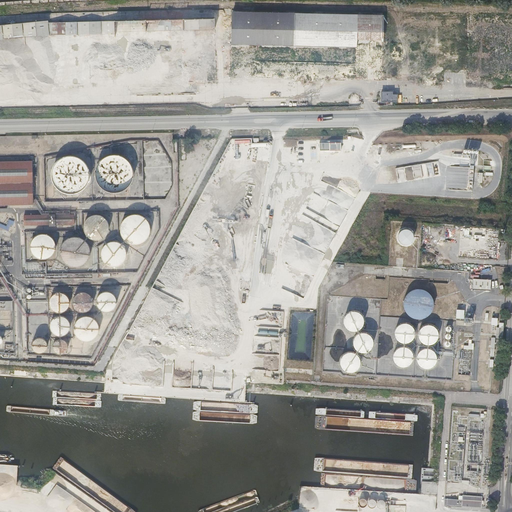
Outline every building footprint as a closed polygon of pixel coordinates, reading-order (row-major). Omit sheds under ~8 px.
[(230,75),(380,78),(381,15),(231,13),(230,75)] [(48,22),(0,23),(0,88),(14,88),(14,96),(21,96),(21,87),(28,87),(30,86),(37,86),(37,91),(45,91),(45,85),(155,82),(157,83),(158,94),(174,93),(173,83),(191,82),(196,80),(202,82),(215,81),(215,71),(214,69),(213,17),(48,22)] [(380,91),(381,101),(396,100),(396,93),(392,94),(392,91),(380,91)] [(340,150),(340,142),(319,142),(319,150),(340,150)] [(269,143),(255,143),(255,148),(258,148),(258,159),(269,158),(269,143)] [(116,154),(113,154),(111,154),(108,154),(105,155),(102,157),(99,159),(98,160),(96,163),(95,166),(94,169),(93,173),(94,176),(95,179),(96,182),(98,185),(100,187),(103,189),(106,191),(109,192),(112,192),(116,192),(119,191),(122,189),(125,188),(127,185),(129,183),(131,180),(131,176),(132,173),(131,170),(131,167),(129,163),(127,161),(125,158),(122,156),(119,155),(116,154)] [(73,156),(70,156),(68,156),(65,157),(62,158),(59,159),(56,161),(55,163),(53,165),(52,168),(51,171),(51,175),(51,178),(52,181),(53,184),(55,187),(57,189),(60,191),(63,192),(66,193),(69,194),(72,193),(76,193),(79,191),(81,189),(84,187),(86,184),(87,181),(88,178),(88,175),(88,172),(87,169),(86,166),(84,163),(82,161),(79,159),(76,157),(73,156)] [(0,204),(31,203),(31,160),(0,161),(0,204)] [(432,162),(396,168),(398,179),(420,176),(421,178),(434,176),(432,162)] [(73,213),(23,215),(23,226),(74,224),(73,213)] [(97,214),(95,214),(94,214),(92,215),(89,215),(88,216),(86,218),(84,220),(83,222),(82,224),(82,227),(82,229),(83,231),(84,233),(85,235),(86,236),(88,238),(90,238),(92,239),(95,239),(97,239),(99,239),(101,238),(103,236),(104,235),(105,233),(106,231),(107,229),(107,227),(107,225),(106,223),(106,221),(104,219),(103,217),(101,216),(99,215),(97,214)] [(137,214),(134,214),(133,214),(130,214),(128,215),(125,216),(123,218),(122,219),(121,221),(119,224),(119,226),(118,229),(119,231),(119,234),(120,236),(122,239),(124,241),(126,242),(128,243),(131,244),(134,244),(136,244),(139,243),(141,242),(143,241),(145,239),(147,237),(148,234),(149,232),(149,229),(149,227),(148,224),(147,221),(146,219),(144,217),(142,216),(139,215),(137,214)] [(6,226),(0,223),(0,227),(8,231),(12,220),(9,219),(6,226)] [(408,226),(408,222),(394,221),(393,246),(415,247),(416,226),(408,226)] [(43,234),(41,233),(40,233),(38,234),(36,234),(34,236),(32,237),(30,240),(29,242),(28,244),(28,246),(28,248),(29,250),(30,252),(31,254),(33,256),(34,257),(36,258),(39,258),(41,259),(43,258),(45,258),(47,257),(49,256),(50,254),(52,252),(53,250),(53,248),(53,246),(53,244),(53,242),(52,240),(51,238),(49,236),(47,235),(45,234),(43,234)] [(76,237),(74,236),(72,236),(70,237),(67,238),(65,239),(63,241),(62,242),(60,244),(59,246),(58,249),(58,252),(58,254),(59,257),(60,259),(62,261),(64,263),(66,265),(68,266),(71,267),(73,267),(76,267),(79,266),(81,265),(83,264),(85,262),(87,260),(88,257),(89,255),(89,252),(89,249),(88,247),(87,244),(85,242),(84,240),(81,239),(79,237),(76,237)] [(114,241),(112,241),(111,241),(109,241),(107,242),(105,243),(103,244),(101,247),(100,249),(99,251),(99,253),(99,256),(100,258),(101,260),(102,262),(104,263),(105,264),(107,265),(110,266),(112,266),(114,266),(116,266),(118,265),(120,263),(122,262),(123,260),(124,258),(125,256),(125,254),(125,251),(124,249),(123,247),(122,245),(120,244),(118,242),(116,241),(114,241)] [(329,270),(332,263),(320,257),(317,265),(329,270)] [(490,279),(472,278),(471,289),(489,290),(490,279)] [(420,289),(417,288),(416,288),(413,289),(411,290),(409,291),(407,293),(406,294),(404,296),(403,298),(402,301),(402,303),(402,306),(403,308),(404,311),(405,313),(407,315),(409,316),(412,318),(414,318),(417,319),(420,318),(422,318),(425,317),(427,315),(429,313),(430,311),(431,309),(432,306),(432,304),(432,301),(431,298),(430,296),(429,294),(427,292),(425,290),(422,289),(420,289)] [(83,291),(81,291),(79,291),(77,292),(76,293),(74,295),(72,296),(72,298),(71,300),(71,301),(71,303),(72,305),(72,306),(73,308),(75,309),(76,310),(78,311),(80,312),(81,312),(83,312),(85,311),(86,310),(88,309),(89,308),(90,307),(91,305),(92,303),(92,301),(92,300),(91,298),(90,296),(89,295),(88,294),(87,293),(85,292),(83,291)] [(107,291),(105,291),(103,291),(101,292),(100,293),(98,294),(97,296),(96,297),(95,299),(95,301),(95,303),(96,304),(96,306),(98,307),(99,309),(100,310),(102,310),(103,311),(105,311),(107,311),(109,310),(110,310),(112,309),(113,307),(114,306),(115,304),(115,303),(115,301),(115,299),(115,298),(114,296),(113,295),(112,293),(110,292),(109,292),(107,291)] [(60,292),(58,292),(57,292),(56,292),(54,293),(52,294),(51,295),(49,297),(49,299),(48,300),(48,302),(48,304),(49,306),(49,307),(50,309),(52,310),(53,311),(55,312),(56,312),(58,312),(60,312),(62,312),(63,311),(65,310),(66,309),(67,307),(68,306),(68,304),(68,302),(68,301),(68,299),(67,297),(66,296),(65,294),(63,293),(62,293),(60,292)] [(0,311),(13,311),(13,301),(0,301),(0,311)] [(456,309),(456,318),(464,319),(464,309),(456,309)] [(354,310),(353,310),(352,310),(350,311),(348,311),(347,312),(345,313),(344,315),(343,317),(343,319),(342,320),(343,322),(343,324),(344,325),(345,327),(346,328),(347,329),(349,330),(351,330),(352,330),(354,330),(356,330),(357,329),(359,328),(360,327),(361,326),(362,324),(362,322),(363,320),(362,319),(362,317),(361,315),(360,314),(359,313),(358,312),(356,311),(354,310)] [(60,315),(59,315),(58,315),(56,315),(54,316),(53,317),(51,319),(50,320),(49,322),(49,323),(48,325),(49,327),(49,328),(50,330),(51,331),(52,333),(53,334),(55,334),(57,335),(58,335),(60,335),(62,335),(64,334),(65,333),(66,332),(67,330),(68,329),(69,327),(69,325),(69,323),(68,322),(67,320),(66,319),(65,317),(64,316),(62,316),(60,315)] [(87,315),(85,315),(84,315),(82,315),(80,316),(78,317),(75,319),(74,321),(73,323),(72,325),(72,327),(72,329),(73,332),(74,334),(75,336),(77,337),(79,338),(81,339),(83,340),(85,340),(87,340),(89,340),(91,339),(93,337),(95,336),(96,334),(97,332),(98,330),(98,328),(98,325),(97,323),(96,321),(95,319),(93,318),(92,316),(90,315),(87,315)] [(405,323),(403,322),(401,323),(399,323),(398,324),(396,326),(395,327),(394,329),(393,331),(393,332),(393,334),(394,336),(395,337),(396,339),(397,340),(398,341),(400,342),(401,342),(403,342),(405,342),(407,342),(408,341),(410,340),(411,339),(412,337),(413,336),(413,334),(413,332),(413,331),(413,329),(412,328),(411,326),(410,325),(408,324),(407,323),(405,323)] [(429,324),(427,324),(426,324),(425,325),(423,325),(421,326),(419,328),(418,329),(418,331),(417,332),(417,334),(417,336),(418,337),(418,339),(419,340),(420,342),(422,343),(423,343),(425,344),(427,344),(429,344),(430,343),(432,343),(433,342),(434,341),(435,339),(436,338),(437,336),(437,334),(437,333),(436,331),(436,329),(435,328),(433,327),(432,326),(430,325),(429,324)] [(364,332),(362,332),(361,332),(359,332),(358,333),(356,333),(354,335),(353,337),(352,338),(352,340),(352,342),(352,343),(352,345),(353,347),(354,348),(355,349),(357,350),(358,351),(360,352),(362,352),(363,352),(365,351),(367,351),(368,350),(369,348),(371,347),(371,345),(372,344),(372,342),(372,340),(371,338),(371,337),(370,335),(368,334),(367,333),(365,332),(364,332)] [(40,337),(38,337),(36,337),(35,337),(34,338),(33,339),(32,341),(31,342),(31,344),(31,346),(31,347),(31,348),(32,349),(33,350),(34,351),(36,352),(37,352),(38,352),(40,352),(41,352),(42,351),(44,350),(45,348),(46,347),(46,345),(46,343),(46,342),(45,341),(44,340),(43,339),(42,338),(41,337),(40,337)] [(60,339),(59,339),(58,339),(57,339),(56,339),(55,340),(54,341),(52,342),(52,343),(51,345),(51,346),(52,349),(53,351),(54,352),(55,353),(56,353),(58,354),(59,354),(60,354),(61,353),(63,353),(64,352),(65,351),(66,350),(66,349),(66,348),(67,346),(66,344),(65,341),(64,340),(62,339),(60,339)] [(468,345),(463,345),(463,349),(472,349),(473,340),(468,340),(468,345)] [(403,346),(402,346),(401,346),(399,346),(398,347),(396,348),(394,350),(393,351),(392,353),(392,354),(392,356),(392,358),(392,359),(393,361),(394,362),(395,364),(397,365),(398,366),(400,366),(402,366),(403,366),(405,366),(406,365),(408,364),(409,363),(410,361),(411,360),(411,358),(412,356),(411,355),(411,353),(410,351),(409,350),(408,349),(407,348),(405,347),(403,346)] [(427,348),(426,348),(425,348),(423,348),(421,348),(420,349),(418,351),(417,352),(416,354),(416,356),(416,357),(416,359),(416,361),(417,362),(418,364),(419,365),(420,366),(422,367),(424,367),(425,367),(427,367),(429,367),(430,366),(432,365),(433,364),(434,363),(435,361),(435,359),(435,358),(435,356),(435,354),(434,353),(433,351),(432,350),(430,349),(429,348),(427,348)] [(351,351),(349,351),(348,351),(347,352),(345,352),(343,353),(341,355),(340,356),(340,358),(339,360),(339,361),(339,363),(339,365),(340,366),(341,368),(342,369),(344,370),(345,371),(347,371),(349,371),(351,371),(352,371),(354,370),(355,369),(357,368),(358,366),(358,365),(359,363),(359,361),(359,360),(358,358),(358,356),(357,355),(356,354),(354,353),(353,352),(351,351)] [(462,502),(445,501),(444,506),(481,508),(482,497),(462,496),(462,502)] [(378,499),(376,506),(383,508),(385,501),(378,499)] [(365,511),(366,511),(369,507),(373,509),(375,502),(369,500),(368,504),(359,502),(358,504),(365,506),(364,511),(365,511)] [(394,505),(394,501),(390,501),(389,511),(398,511),(399,505),(394,505)]
